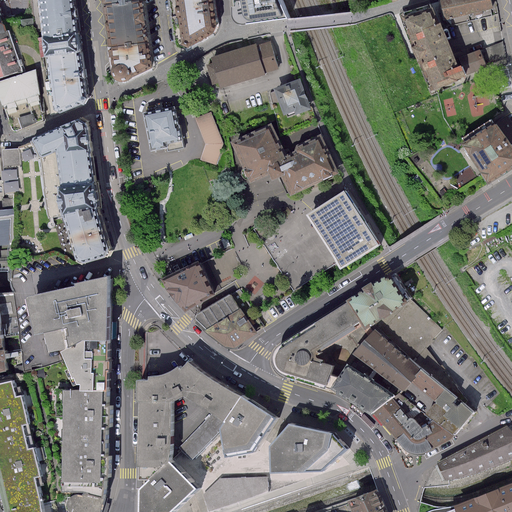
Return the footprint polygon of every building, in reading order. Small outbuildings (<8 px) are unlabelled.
[(47,33),(81,29),(75,0),(58,0),(44,2),(42,1),(47,33)] [(106,0),(115,60),(116,77),(120,84),(128,86),(155,70),(145,0),(106,0)] [(170,0),(177,44),(192,52),(216,37),(222,24),(218,0),(170,0)] [(245,29),(288,21),(279,0),(232,0),(236,22),(245,29)] [(467,61),(442,0),(438,0),(414,10),(443,82),(475,69),(471,59),(467,61)] [(449,0),(453,19),(503,8),(501,0),(449,0)] [(81,29),(47,33),(50,55),(52,63),(84,57),(81,29)] [(0,86),(25,76),(9,32),(7,32),(0,35),(0,86)] [(489,42),(468,50),(471,59),(475,69),(496,61),(489,42)] [(257,45),(212,59),(214,64),(207,66),(214,86),(220,84),(222,91),(267,77),(267,75),(280,71),(271,43),(258,48),(257,45)] [(84,57),(52,63),(58,115),(65,117),(88,109),(92,104),(84,57)] [(24,131),(45,121),(38,71),(25,76),(0,86),(0,89),(8,114),(11,113),(14,122),(21,121),(24,131)] [(275,92),(287,119),(312,108),(301,81),(275,92)] [(176,109),(145,115),(151,154),(183,148),(176,109)] [(207,145),(202,161),(218,166),(226,144),(213,113),(197,119),(207,145)] [(112,261),(115,255),(103,218),(105,180),(96,121),(90,119),(84,120),(37,143),(41,160),(52,218),(65,215),(81,265),(88,270),(112,261)] [(460,143),(487,184),(511,167),(511,144),(496,120),(460,143)] [(236,142),(253,182),(280,171),(289,195),(336,176),(315,126),(282,140),(276,126),(236,142)] [(1,149),(0,149),(0,196),(13,195),(25,192),(20,151),(1,149)] [(345,192),(306,216),(341,271),(379,247),(345,192)] [(0,244),(14,242),(13,195),(0,196),(0,244)] [(0,244),(0,295),(14,293),(14,242),(0,244)] [(317,257),(309,262),(306,257),(295,263),(301,275),(321,264),(317,257)] [(198,263),(167,279),(187,308),(211,292),(198,263)] [(353,309),(365,329),(369,336),(375,332),(382,327),(415,302),(399,276),(353,309)] [(66,492),(78,492),(106,498),(107,469),(107,423),(110,357),(112,306),(111,279),(75,287),(76,291),(32,301),(39,334),(44,333),(47,348),(66,346),(66,356),(72,370),(68,371),(73,382),(76,386),(76,393),(68,393),(66,492)] [(229,295),(195,318),(225,348),(234,350),(257,335),(229,295)] [(415,302),(382,327),(375,332),(414,360),(443,330),(415,302)] [(283,380),(330,396),(337,370),(319,366),(317,360),(365,329),(353,309),(279,355),(276,362),(276,368),(278,376),(283,380)] [(405,397),(416,388),(417,385),(425,373),(414,360),(375,332),(356,356),(405,397)] [(0,343),(0,375),(9,374),(4,343),(0,343)] [(145,490),(155,489),(176,469),(176,410),(189,404),(210,418),(180,449),(194,462),(226,429),(229,431),(247,398),(238,394),(222,384),(206,373),(193,361),(185,369),(183,367),(177,371),(169,374),(162,376),(154,377),(154,380),(143,381),(142,411),(146,411),(145,490)] [(376,421),(390,409),(395,403),(350,368),(336,396),(376,421)] [(425,373),(417,385),(416,388),(439,407),(427,421),(432,425),(453,439),(457,441),(476,417),(425,373)] [(106,498),(78,492),(78,494),(72,495),(69,497),(67,500),(66,506),(67,510),(69,511),(44,511),(45,511),(37,476),(42,476),(36,447),(31,448),(25,425),(30,423),(23,395),(18,396),(14,381),(0,384),(0,483),(3,498),(5,511),(103,511),(105,510),(106,498)] [(282,422),(247,398),(229,431),(225,439),(229,464),(258,461),(282,422)] [(390,409),(376,421),(408,452),(413,457),(422,457),(433,454),(453,439),(432,425),(423,430),(416,423),(414,421),(411,422),(401,413),(396,419),(390,409)] [(274,445),(275,482),(325,479),(354,452),(336,432),(319,428),(291,425),(274,445)] [(511,428),(444,461),(455,479),(475,481),(511,466),(511,428)] [(188,511),(201,498),(176,469),(155,489),(145,500),(145,511),(188,511)] [(209,511),(219,511),(270,495),(269,479),(221,479),(205,496),(209,511)] [(511,511),(511,488),(453,509),(453,511),(511,511)] [(386,511),(380,494),(350,506),(352,511),(386,511)]
